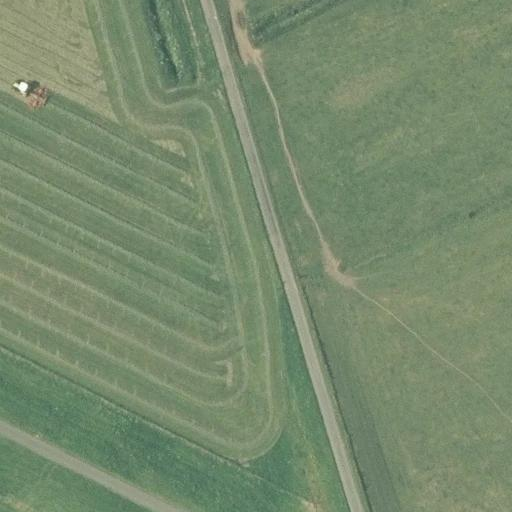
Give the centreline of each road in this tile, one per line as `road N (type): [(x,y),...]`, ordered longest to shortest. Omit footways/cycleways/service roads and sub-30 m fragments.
road 1 (unclassified): [(355,511),(204,0)]
road 2 (track): [(166,511),(0,427)]
